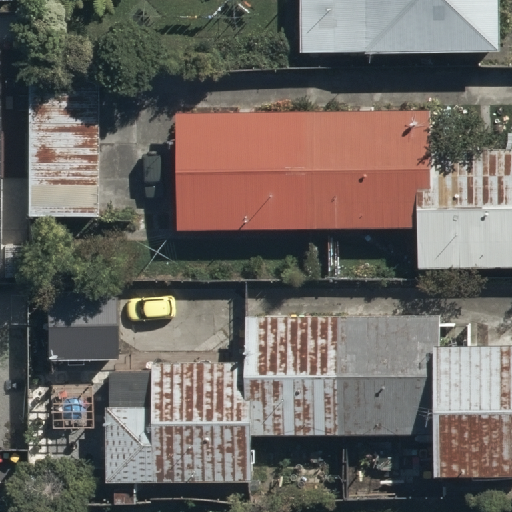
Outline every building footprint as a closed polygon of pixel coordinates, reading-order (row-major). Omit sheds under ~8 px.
[(500,0),(309,0),(310,54),(500,53),(500,0)] [(98,87),(31,88),(33,235),(100,234),(98,87)] [(437,114),(181,119),(182,236),(421,232),(422,273),(511,271),(511,153),(438,155),(437,114)] [(115,305),(49,307),(51,356),(116,355),(115,305)] [(155,412),(109,411),(108,487),(252,484),(253,439),(438,438),(438,477),(511,478),(511,344),(443,344),(443,326),(248,323),(247,368),(155,367),(155,412)]
